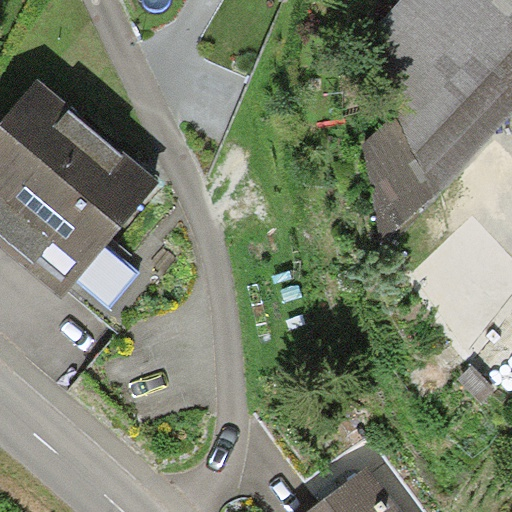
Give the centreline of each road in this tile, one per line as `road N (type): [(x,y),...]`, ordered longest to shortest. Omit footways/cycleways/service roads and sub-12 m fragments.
road 1 (residential): [(98,0),(213,255),(220,430),(196,511)]
road 2 (tertiary): [(0,409),(113,511)]
